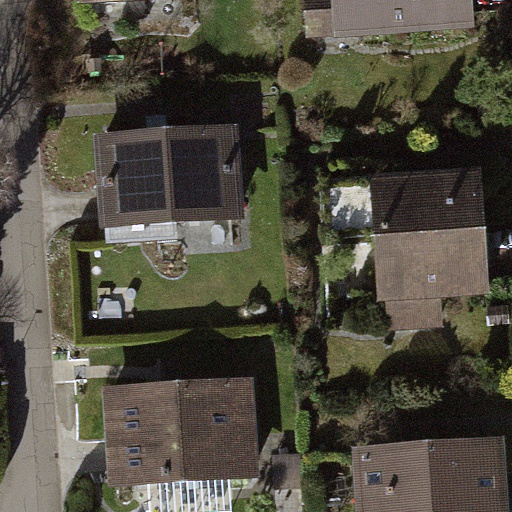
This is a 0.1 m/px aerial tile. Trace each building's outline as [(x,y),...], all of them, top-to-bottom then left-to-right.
[(479,0),(340,0),(342,43),(481,38),(479,0)] [(243,139),(101,150),(109,246),(250,235),(243,139)] [(495,188),(384,194),(391,313),(502,307),(495,188)] [(265,383),(118,389),(123,493),(270,486),(265,383)] [(511,511),(511,447),(365,457),(368,511),(511,511)]
